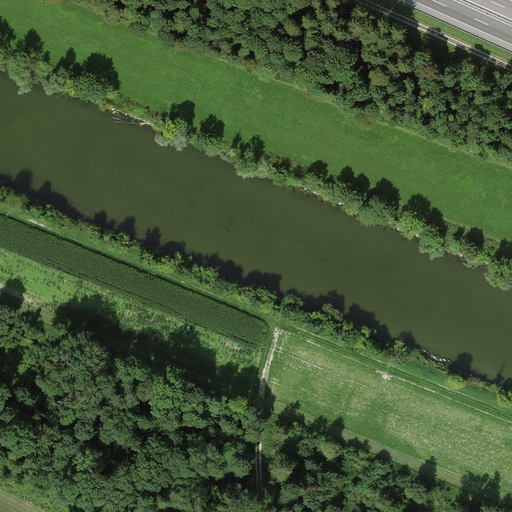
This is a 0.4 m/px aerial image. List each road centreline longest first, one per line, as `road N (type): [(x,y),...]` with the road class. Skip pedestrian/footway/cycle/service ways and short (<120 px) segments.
road 1 (track): [(511,412),(0,202)]
road 2 (track): [(266,511),(264,405),(284,316)]
road 3 (track): [(357,0),(511,67)]
